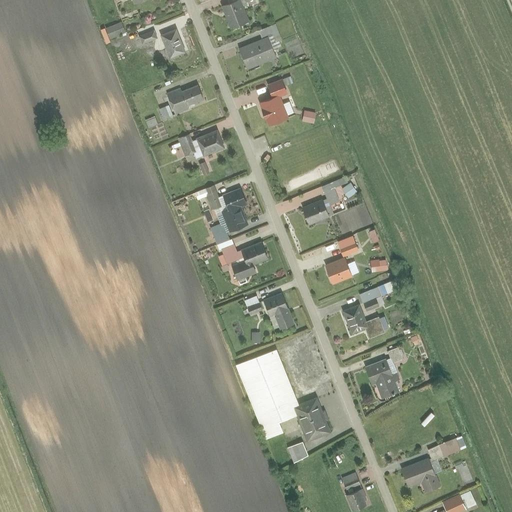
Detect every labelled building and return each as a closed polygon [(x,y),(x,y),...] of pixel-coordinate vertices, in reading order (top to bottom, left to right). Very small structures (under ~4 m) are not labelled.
[(237,0),(232,2),(224,5),(233,28),(250,21),(242,0),(237,0)] [(124,21),(108,27),(112,39),(128,32),(124,21)] [(277,24),(260,30),(264,39),(270,36),(273,45),(284,42),(277,24)] [(179,28),(162,35),(172,58),(188,52),(179,28)] [(155,30),(140,35),(144,44),(159,39),(155,30)] [(264,39),(242,47),(250,68),(278,57),(273,45),(270,36),(264,39)] [(289,91),(283,79),(270,84),(275,97),(281,94),(289,91)] [(184,91),(189,104),(205,98),(200,85),(184,91)] [(182,88),(169,93),(177,114),(191,108),(189,104),(184,91),(182,88)] [(275,97),(262,102),(272,125),(291,118),(281,94),(275,97)] [(317,112),(306,110),(304,121),(315,122),(317,112)] [(219,130),(199,138),(205,153),(206,155),(227,147),(219,130)] [(189,134),(179,138),(186,155),(196,151),(192,141),(189,134)] [(196,151),(198,156),(205,153),(199,138),(192,141),(196,151)] [(208,160),(200,163),(205,175),(213,172),(208,160)] [(336,187),(350,182),(347,176),(334,181),(336,187)] [(336,187),(334,181),(325,185),(329,197),(332,203),(341,199),(336,187)] [(344,188),(350,196),(358,189),(352,182),(344,188)] [(215,185),(208,188),(209,192),(206,193),(212,209),(223,204),(215,185)] [(249,203),(243,187),(221,196),(225,205),(221,206),(231,230),(250,223),(243,206),(249,203)] [(321,196),(317,188),(294,197),(297,206),(321,196)] [(324,197),(304,205),(312,224),(332,216),(325,198),(324,197)] [(332,203),(329,197),(325,198),(332,216),(337,214),(332,203)] [(212,227),(218,243),(233,237),(222,211),(218,213),(222,223),(212,227)] [(371,230),(375,241),(380,240),(376,228),(371,230)] [(354,235),(339,240),(345,254),(360,248),(354,235)] [(233,237),(218,243),(221,249),(223,248),(235,243),(233,237)] [(258,270),(255,262),(270,256),(263,239),(244,248),(248,259),(234,265),(239,278),(258,270)] [(235,243),(223,248),(229,262),(244,256),(238,242),(235,243)] [(347,257),(327,265),(334,282),(354,274),(347,257)] [(390,259),(379,260),(380,270),(390,270),(390,259)] [(395,279),(361,292),(365,301),(377,296),(399,288),(395,279)] [(285,292),(265,300),(271,315),(277,313),(282,327),(296,322),(285,292)] [(259,294),(246,299),(252,313),(265,308),(259,294)] [(381,305),(377,296),(365,301),(368,310),(381,305)] [(361,303),(344,309),(354,333),(368,327),(370,326),(368,320),(361,303)] [(387,331),(381,315),(368,320),(370,326),(368,327),(372,338),(387,331)] [(262,331),(253,331),(253,342),(262,342),(262,331)] [(278,346),(238,362),(269,439),(286,432),(282,421),(300,413),(296,405),(301,403),(278,346)] [(400,346),(390,350),(395,361),(405,357),(400,346)] [(388,357),(367,365),(375,383),(377,382),(383,397),(401,390),(388,357)] [(301,403),(296,405),(300,413),(310,439),(332,430),(318,396),(301,403)] [(458,437),(430,448),(435,459),(463,448),(458,437)] [(304,440),(289,446),(295,461),(311,455),(304,440)] [(431,457),(404,467),(411,484),(424,479),(428,489),(442,483),(431,457)] [(358,471),(344,477),(349,490),(363,484),(358,471)] [(364,486),(348,493),(355,510),(371,503),(364,486)] [(461,494),(444,501),(448,511),(458,511),(468,508),(461,494)]
